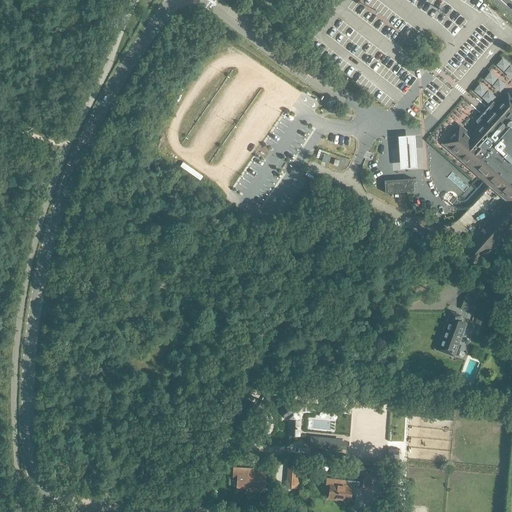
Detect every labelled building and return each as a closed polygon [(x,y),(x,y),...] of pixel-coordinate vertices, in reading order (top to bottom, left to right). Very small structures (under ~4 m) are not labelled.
[(461,127),(446,144),(503,195),(502,197),(506,200),(461,251),(476,264),(511,223),(511,96),(507,93),(497,105),(493,101),(475,121),(479,124),(470,134),(461,127)] [(413,178),(384,180),(385,193),(413,191),(413,178)] [(367,220),(372,211),(366,208),(361,217),(367,220)] [(477,315),(474,323),(483,326),(491,306),(479,301),(475,314),(477,315)] [(450,313),(437,350),(454,356),(465,327),(458,324),(460,317),(450,313)] [(290,416),(290,434),(299,434),(300,411),(305,411),(305,403),(284,402),(284,416),(290,416)] [(318,436),(317,447),(323,448),(323,450),(340,452),(340,451),(340,448),(341,443),(341,439),(325,437),(318,436)] [(249,488),(249,490),(264,491),(265,470),(233,469),(232,480),(237,480),(236,487),(249,488)] [(328,498),(349,501),(351,486),(359,487),(359,488),(373,490),(375,473),(361,471),(360,482),(326,478),(325,489),(329,489),(328,498)] [(299,488),(299,480),(286,479),(286,488),(299,488)]
